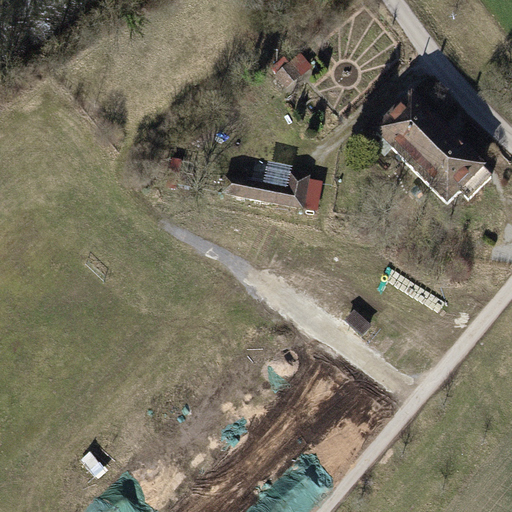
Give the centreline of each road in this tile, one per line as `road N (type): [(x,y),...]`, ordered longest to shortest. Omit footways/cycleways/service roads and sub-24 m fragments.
road 1 (track): [(413,405),(281,290),(194,241),(143,195),(116,150),(220,70),(331,0)]
road 2 (track): [(511,287),(325,511)]
road 3 (unclassified): [(393,0),(435,56),(511,128)]
